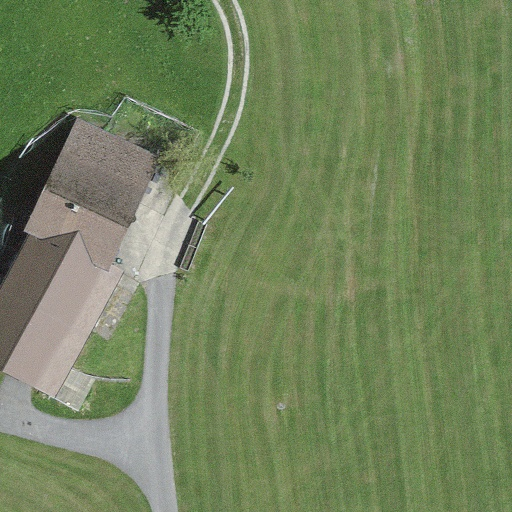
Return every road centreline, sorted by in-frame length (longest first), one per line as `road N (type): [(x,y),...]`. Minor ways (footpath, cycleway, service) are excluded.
road 1 (unclassified): [(164,511),(154,448),(160,275),(184,210)]
road 2 (track): [(184,210),(232,116),(239,47),(223,0)]
